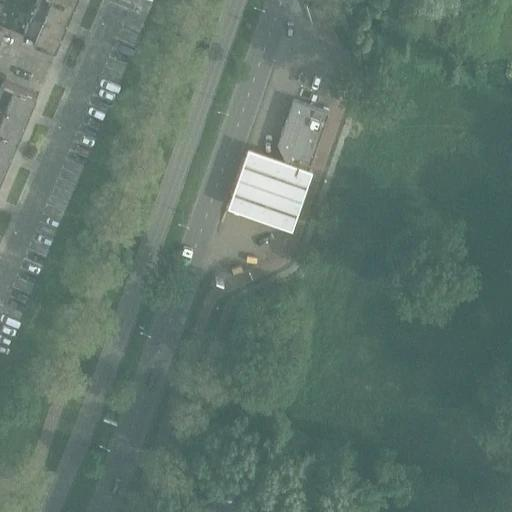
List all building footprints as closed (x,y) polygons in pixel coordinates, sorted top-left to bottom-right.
[(73,3),(65,0),(37,0),(23,35),(54,48),(73,3)] [(35,92),(4,79),(0,88),(0,128),(17,136),(35,92)] [(310,164),(328,111),(293,99),(278,144),(283,155),(286,162),(308,170),(310,164)] [(0,176),(17,136),(0,128),(0,176)] [(291,228),(311,167),(310,164),(308,170),(286,162),(283,155),(271,151),(259,147),(236,209),(249,213),(291,228)]
